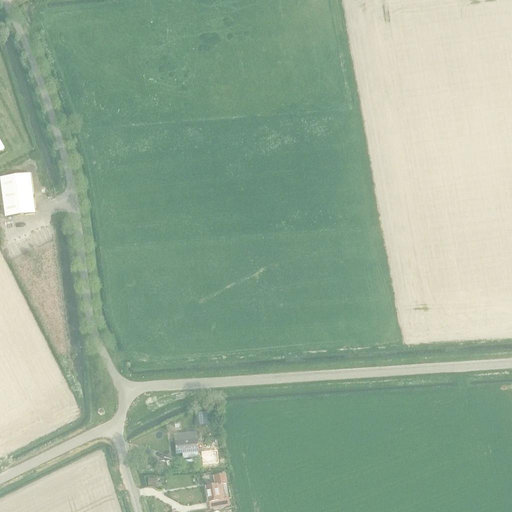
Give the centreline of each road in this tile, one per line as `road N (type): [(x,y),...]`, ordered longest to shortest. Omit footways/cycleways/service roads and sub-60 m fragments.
road 1 (unclassified): [(124,390),(90,323),(76,199),(55,122),(3,0)]
road 2 (unclassified): [(124,390),(511,363)]
road 3 (unclassified): [(0,479),(112,425)]
